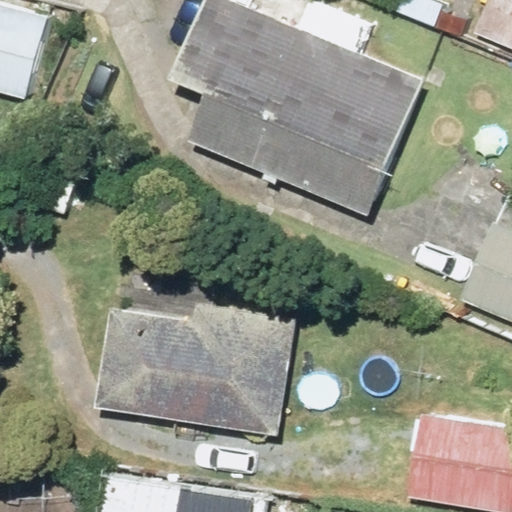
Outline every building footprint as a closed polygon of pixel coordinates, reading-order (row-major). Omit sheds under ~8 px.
[(37,8),(0,0),(0,79),(18,84),(37,8)] [(333,0),(309,0),(300,24),(239,0),(198,0),(168,75),(204,90),(187,132),(368,205),(422,74),(355,47),(368,14),(333,0)] [(511,0),(475,0),(466,23),(511,41),(511,0)] [(511,207),(499,202),(461,296),(511,316),(511,207)] [(191,306),(103,298),(93,405),(275,422),(287,294),(193,285),(191,306)] [(511,418),(416,407),(406,493),(511,505),(511,418)]
